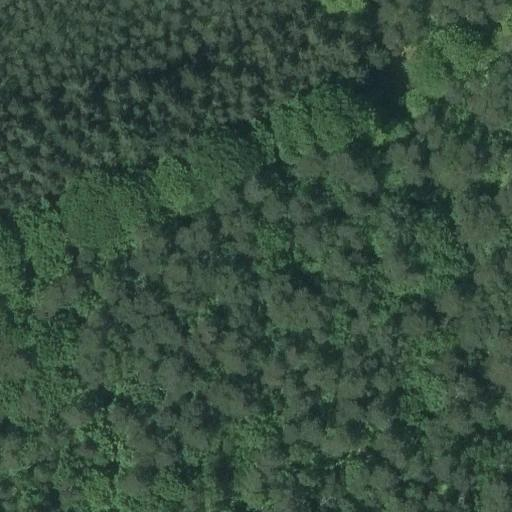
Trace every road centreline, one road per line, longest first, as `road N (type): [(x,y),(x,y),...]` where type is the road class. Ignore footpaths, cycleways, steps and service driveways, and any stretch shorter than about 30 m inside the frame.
road 1 (track): [(364,0),(403,77),(475,302),(504,511)]
road 2 (track): [(511,26),(403,77)]
